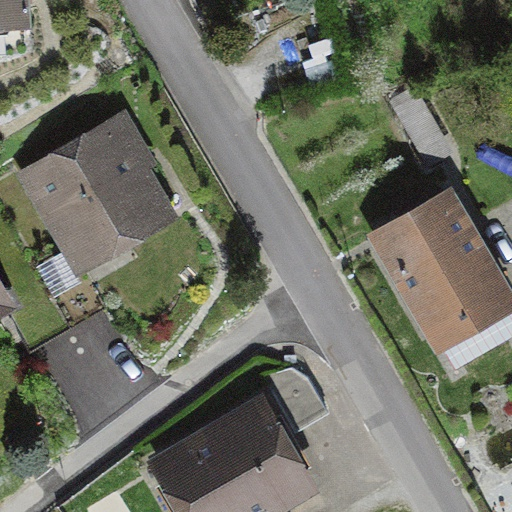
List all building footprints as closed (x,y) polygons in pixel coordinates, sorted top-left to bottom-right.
[(44,0),(0,0),(0,12),(45,9),(44,0)] [(25,153),(86,259),(186,201),(169,172),(185,163),(141,87),(25,153)] [(511,247),(466,166),(377,215),(446,339),(511,302),(511,247)] [(0,294),(24,281),(0,238),(0,294)] [(295,367),(262,376),(293,429),(328,408),(311,376),(295,367)] [(145,473),(167,511),(281,511),(275,501),(308,481),(262,404),(145,473)]
